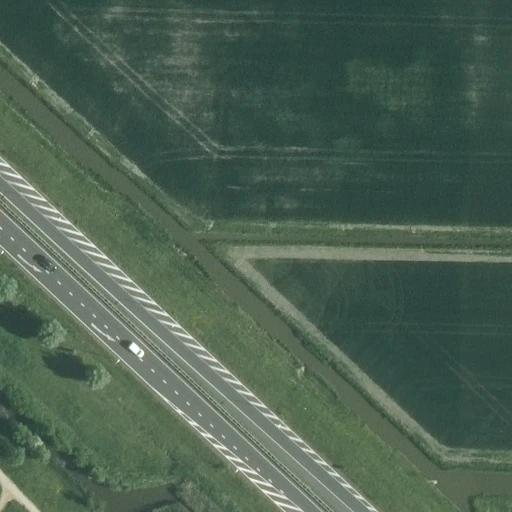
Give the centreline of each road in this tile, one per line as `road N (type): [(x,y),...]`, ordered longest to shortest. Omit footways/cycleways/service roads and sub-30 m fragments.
road 1 (trunk): [(348,511),(0,182)]
road 2 (trunk): [(0,220),(309,511)]
